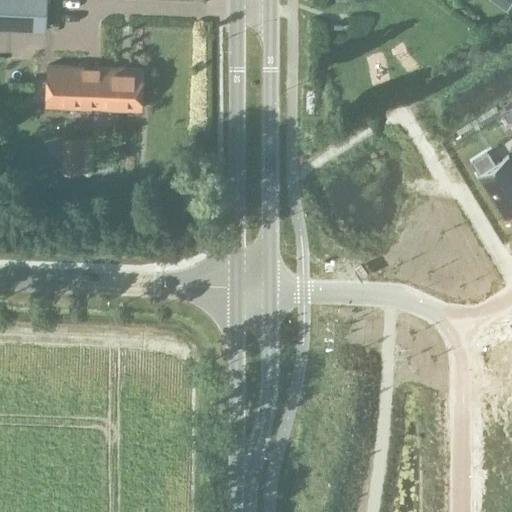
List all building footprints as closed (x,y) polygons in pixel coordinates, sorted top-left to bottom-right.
[(0,0),(0,26),(42,28),(43,0),(0,0)] [(141,69),(47,65),(45,105),(139,109),(141,69)] [(81,174),(83,139),(62,137),(60,173),(81,174)] [(511,155),(508,158),(506,155),(494,162),(487,151),(471,161),(479,172),(477,173),(505,217),(511,212),(511,155)] [(511,394),(499,395),(499,430),(511,429),(511,394)] [(511,474),(499,474),(499,504),(511,504),(511,474)]
